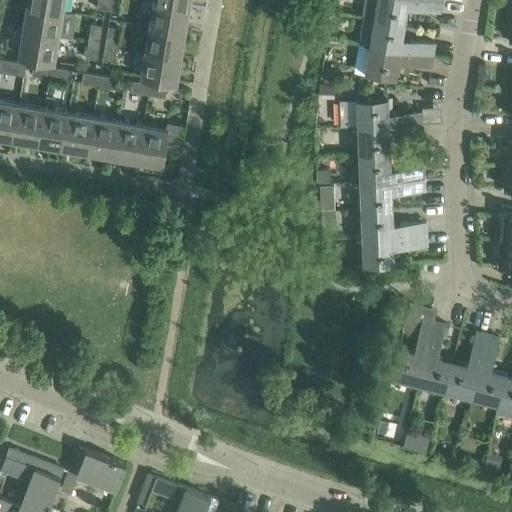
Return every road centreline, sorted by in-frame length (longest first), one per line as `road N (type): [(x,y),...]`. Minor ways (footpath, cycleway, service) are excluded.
road 1 (residential): [(511,300),(467,288),(462,259),(457,116),(475,0)]
road 2 (residential): [(361,511),(148,432)]
road 3 (residential): [(148,432),(0,380)]
